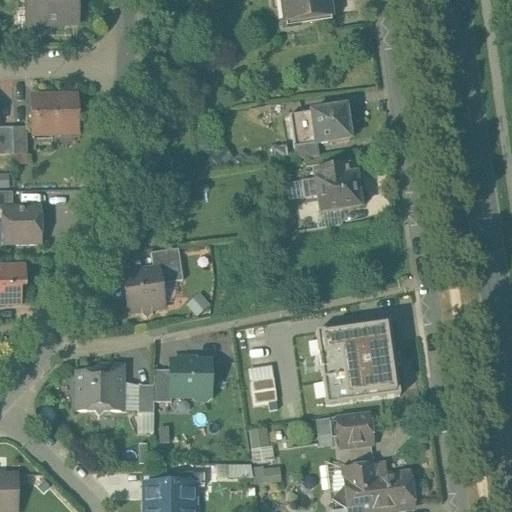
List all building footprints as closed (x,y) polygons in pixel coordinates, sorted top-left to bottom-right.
[(76,0),(24,0),(26,34),(40,33),(40,26),(77,25),(76,0)] [(279,0),(283,24),(332,17),(332,16),(329,0),(279,0)] [(32,134),(55,134),(63,133),(63,125),(76,124),(75,98),(49,98),(45,102),(45,106),(31,107),(32,134)] [(287,118),(290,133),(293,149),(349,140),(343,108),(310,113),(309,114),(287,118)] [(0,155),(12,155),(11,129),(0,129),(0,155)] [(26,155),(26,142),(25,129),(12,129),(12,155),(26,155)] [(316,146),(306,147),(293,149),(295,161),(317,158),(316,146)] [(316,198),(317,206),(318,207),(319,214),(359,208),(354,176),(348,176),(346,166),(312,171),(314,181),(307,182),(307,183),(301,184),(304,199),(309,198),(309,199),(310,199),(316,198)] [(0,184),(9,185),(9,175),(0,174),(0,184)] [(12,210),(11,194),(11,193),(0,193),(0,211),(0,210),(1,210),(12,210)] [(1,245),(3,245),(4,245),(40,245),(40,210),(1,210),(1,245)] [(281,230),(281,228),(279,217),(271,219),(273,231),(281,230)] [(160,285),(173,284),(181,282),(177,251),(149,255),(151,270),(158,270),(160,285)] [(0,305),(18,305),(18,289),(23,288),(23,269),(0,269),(0,305)] [(121,275),(126,309),(127,315),(141,313),(141,315),(146,318),(149,314),(149,311),(163,309),(157,270),(121,275)] [(399,397),(388,323),(315,333),(325,407),(399,397)] [(170,355),(169,401),(213,402),(213,355),(170,355)] [(74,363),(74,414),(125,415),(126,363),(74,363)] [(276,403),(273,379),(252,381),(254,405),(276,403)] [(371,446),(369,434),(367,415),(336,419),(340,449),(371,446)] [(317,421),(318,424),(318,425),(321,446),(332,445),(331,439),(338,438),(336,419),(317,421)] [(252,462),(271,460),(269,430),(250,431),(252,462)] [(407,474),(396,476),(375,478),(374,468),(343,471),(347,511),(392,511),(412,510),(407,474)] [(166,486),(171,486),(193,486),(193,488),(203,488),(203,475),(168,475),(167,475),(167,486),(166,486)] [(0,511),(15,511),(15,477),(0,476),(0,511)] [(145,486),(144,511),(192,511),(193,489),(192,486),(145,486)]
